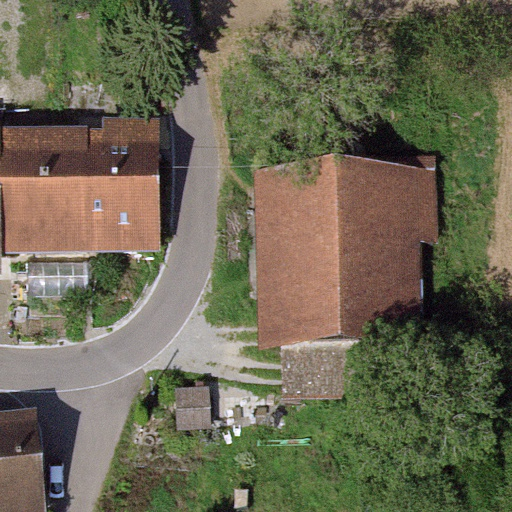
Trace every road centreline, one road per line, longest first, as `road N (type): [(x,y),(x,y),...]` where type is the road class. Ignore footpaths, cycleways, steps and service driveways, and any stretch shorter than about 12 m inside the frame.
road 1 (unclassified): [(0,378),(67,382),(96,375),(148,346),(184,289),(195,194),(165,0)]
road 2 (track): [(82,511),(96,375)]
